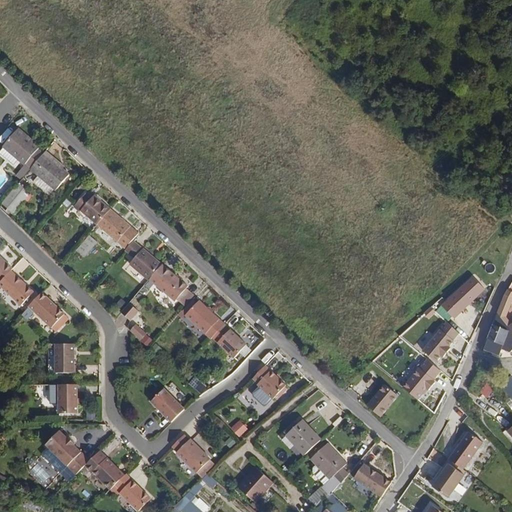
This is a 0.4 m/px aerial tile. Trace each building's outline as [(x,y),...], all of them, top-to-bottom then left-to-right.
[(44,153),(38,148),(40,146),(19,128),(4,145),(8,149),(20,159),(26,165),(31,169),(44,153)] [(20,159),(8,149),(2,155),(14,166),(20,159)] [(65,165),(47,150),(45,153),(62,168),(65,165)] [(62,168),(45,153),(44,153),(31,169),(38,176),(55,189),(56,191),(70,174),(62,168)] [(26,174),(31,169),(26,165),(22,171),(26,174)] [(55,189),(38,176),(33,181),(50,195),(55,189)] [(16,214),(24,194),(22,193),(24,187),(13,183),(3,209),(16,214)] [(111,209),(94,195),(91,198),(85,193),(74,207),(80,212),(81,211),(98,224),(111,209)] [(139,232),(111,209),(98,224),(126,248),(132,240),(139,232)] [(76,252),(85,259),(97,243),(88,236),(76,252)] [(161,264),(132,240),(126,248),(124,249),(134,257),(128,263),(147,279),(161,264)] [(0,284),(14,271),(16,269),(0,253),(0,284)] [(186,285),(161,264),(147,279),(173,301),(186,285)] [(0,284),(22,306),(36,292),(14,271),(0,284)] [(454,322),(485,291),(474,278),(441,309),(454,322)] [(65,314),(43,293),(29,307),(51,328),(65,314)] [(503,322),(511,303),(511,298),(506,294),(495,318),(501,326),(503,322)] [(186,317),(198,305),(193,300),(179,314),(184,319),(186,317)] [(226,324),(201,301),(198,305),(186,317),(211,339),(226,324)] [(127,304),(120,315),(132,322),(139,311),(127,304)] [(510,330),(503,322),(501,326),(507,333),(510,330)] [(459,335),(446,323),(424,353),(437,366),(442,358),(444,360),(450,351),(448,350),(459,335)] [(247,344),(226,324),(211,339),(233,360),(247,344)] [(148,348),(153,341),(136,326),(130,333),(148,348)] [(497,351),(504,335),(490,329),(483,344),(497,351)] [(72,373),(74,343),(55,342),(53,372),(72,373)] [(274,399),(288,385),(267,365),(253,380),(259,385),(258,386),(259,387),(272,400),(273,400),(274,399)] [(435,381),(419,369),(404,389),(420,401),(427,391),(430,393),(436,384),(434,382),(435,381)] [(72,416),(74,387),(55,385),(53,415),(72,416)] [(276,401),(290,387),(288,385),(274,399),(276,401)] [(399,397),(385,385),(367,407),(382,418),(399,397)] [(184,408),(164,387),(149,402),(169,423),(184,408)] [(272,400),(259,387),(252,394),(263,406),(266,406),(272,400)] [(308,415),(328,400),(320,390),(300,404),(308,415)] [(324,440),(305,419),(300,424),(298,421),(294,425),(297,427),(290,433),(309,453),(324,440)] [(248,429),(240,421),(232,429),(240,438),(248,429)] [(466,466),(483,442),(467,432),(451,455),(466,466)] [(87,463),(70,447),(71,446),(64,439),(63,440),(56,433),(41,447),(72,478),(80,470),(87,463)] [(208,462),(187,440),(186,441),(181,436),(168,449),(174,455),(173,456),(194,476),(208,462)] [(368,451),(375,458),(387,448),(380,440),(368,451)] [(350,468),(331,447),(315,462),(334,482),(325,490),(333,498),(344,484),(339,478),(350,468)] [(122,478),(97,453),(87,463),(80,470),(87,477),(89,475),(107,493),(112,488),(122,478)] [(382,495),(392,479),(365,462),(355,477),(382,495)] [(448,498),(467,475),(450,462),(432,485),(448,498)] [(254,503),(273,483),(257,467),(237,487),(254,503)] [(210,488),(216,484),(209,474),(203,479),(210,488)] [(138,511),(149,501),(123,476),(122,478),(112,488),(118,494),(116,496),(132,511),(138,511)] [(345,511),(340,506),(344,501),(338,494),(332,501),(335,505),(327,511),(345,511)] [(445,511),(433,502),(425,511),(445,511)]
